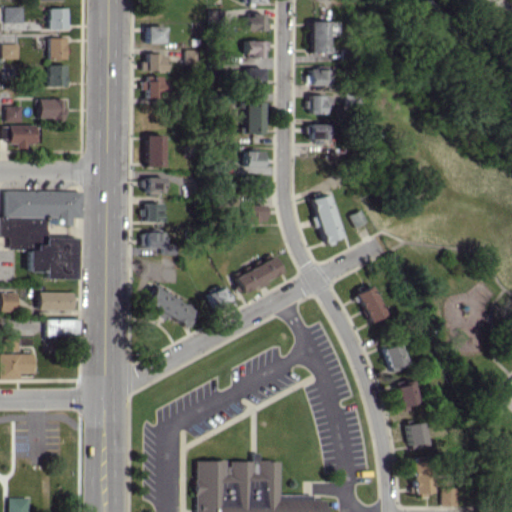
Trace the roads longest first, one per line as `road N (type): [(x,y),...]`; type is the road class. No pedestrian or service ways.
road 1 (tertiary): [(109,0),(104,511)]
road 2 (residential): [(0,398),(105,398),(390,237)]
road 3 (residential): [(283,0),(283,187),(290,230),(314,278)]
road 4 (residential): [(388,511),(369,390),(314,278)]
